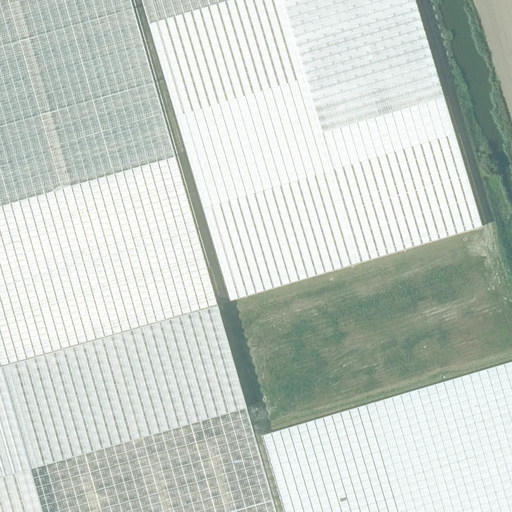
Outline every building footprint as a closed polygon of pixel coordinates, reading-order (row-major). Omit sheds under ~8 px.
[(0,0),(0,366),(216,305),(155,96),(151,85),(161,82),(137,0),(0,0)] [(140,0),(230,301),(481,227),(413,0),(140,0)] [(511,0),(487,0),(511,75),(511,0)] [(216,305),(0,366),(29,469),(245,408),(216,305)] [(511,511),(511,361),(217,448),(220,458),(236,511),(511,511)] [(0,366),(0,511),(41,511),(29,469),(0,366)] [(225,511),(199,424),(31,469),(43,511),(225,511)]
